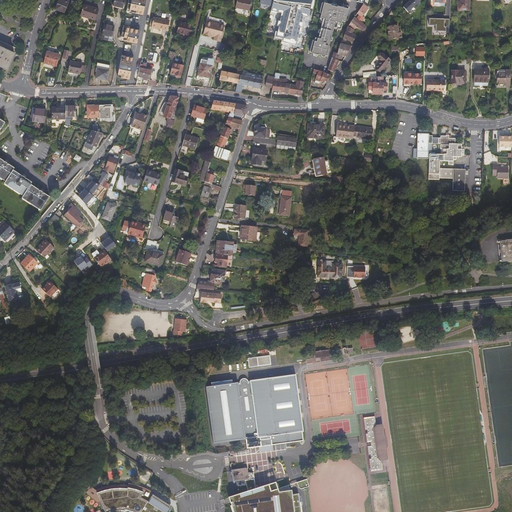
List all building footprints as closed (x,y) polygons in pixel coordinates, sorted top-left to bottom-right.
[(56,0),(53,9),(64,13),(68,0),(56,0)] [(250,0),(236,0),(235,8),(249,10),(250,0)] [(272,0),(271,6),(271,8),(282,10),(284,5),(290,7),(291,0),(288,0),(272,0)] [(409,13),(419,1),(418,0),(410,0),(403,9),(409,13)] [(467,12),(467,0),(459,0),(459,4),(456,4),(456,12),(467,12)] [(313,55),(317,56),(330,5),(323,3),(320,13),(323,14),(322,18),(325,20),(320,40),(317,39),(316,42),(313,41),(310,53),(313,53),(313,55)] [(368,7),(363,4),(357,14),(360,16),(362,17),(368,7)] [(100,9),(85,5),(82,15),(97,20),(100,9)] [(364,18),(362,17),(360,16),(357,21),(354,18),(350,23),(356,27),(362,32),(366,26),(361,23),(360,23),(364,18)] [(168,30),(170,20),(154,17),(151,27),(168,30)] [(449,19),(428,18),(428,25),(435,25),(435,31),(445,31),(446,27),(449,27),(449,19)] [(203,34),(208,35),(212,36),(214,37),(213,40),(220,42),(224,26),(207,21),(203,34)] [(298,46),(303,22),(297,21),(297,23),(291,22),(289,31),(288,31),(286,43),(298,46)] [(190,37),(192,26),(179,23),(177,32),(184,34),(184,35),(190,37)] [(113,35),(115,26),(107,24),(104,33),(113,35)] [(398,33),(397,26),(387,27),(389,39),(395,38),(395,39),(398,39),(398,37),(401,37),(400,32),(398,33)] [(353,30),(348,27),(343,40),(352,43),(355,35),(352,34),(353,30)] [(133,30),(123,28),(121,38),(131,40),(133,30)] [(0,41),(0,68),(6,71),(16,49),(0,41)] [(345,57),(352,47),(344,44),(341,44),(337,55),(338,55),(345,57)] [(425,56),(425,46),(416,46),(416,56),(425,56)] [(57,69),(60,58),(47,54),(44,65),(57,69)] [(382,73),(391,61),(382,54),(378,59),(381,62),(376,68),(382,73)] [(130,79),(134,58),(122,55),(117,77),(130,79)] [(213,58),(207,57),(207,59),(201,58),(197,77),(203,78),(203,80),(208,81),(211,66),(212,66),(213,58)] [(326,70),(333,73),(340,62),(336,60),(331,59),(326,70)] [(68,70),(80,73),(81,71),(82,65),(83,63),(71,60),(68,70)] [(108,79),(111,64),(98,61),(97,70),(98,71),(97,77),(108,79)] [(141,61),(138,77),(149,79),(151,68),(148,68),(148,69),(146,69),(147,62),(141,61)] [(180,79),(183,65),(173,62),(170,74),(175,76),(175,78),(180,79)] [(510,85),(511,69),(506,69),(506,70),(497,70),(497,82),(506,82),(506,85),(510,85)] [(241,71),(239,70),(237,70),(236,73),(222,70),(220,79),(237,83),(239,83),(240,74),(241,71)] [(246,75),(240,74),(239,83),(243,84),(262,88),(264,79),(258,78),(259,76),(259,74),(247,71),(246,75)] [(320,82),(327,84),(333,76),(318,71),(317,76),(315,81),(320,82)] [(408,84),(421,85),(421,75),(409,75),(408,73),(403,72),(402,86),(408,86),(408,84)] [(452,84),(464,85),(464,72),(452,72),(452,84)] [(273,90),(287,92),(289,84),(290,78),(281,76),(281,74),(276,73),(276,77),(273,87),(273,90)] [(486,87),(486,73),(473,73),(472,86),(486,87)] [(273,87),(276,77),(269,76),(267,86),(273,87)] [(47,80),(47,86),(54,86),(55,78),(50,78),(50,80),(47,80)] [(382,78),(367,78),(367,90),(368,90),(368,94),(371,94),(381,95),(381,90),(385,90),(385,83),(381,83),(382,78)] [(303,82),(297,81),(296,86),(289,84),(287,92),(301,95),(303,82)] [(427,92),(446,93),(446,82),(428,81),(427,92)] [(175,112),(179,97),(170,97),(163,118),(167,119),(166,124),(168,124),(167,128),(172,130),(177,113),(175,112)] [(233,113),(235,105),(212,102),(210,110),(220,112),(219,114),(223,115),(224,113),(226,114),(228,114),(229,112),(233,113)] [(100,105),(87,106),(87,118),(100,118),(100,105)] [(113,105),(100,105),(100,118),(100,119),(111,119),(111,116),(113,116),(113,114),(115,113),(116,111),(116,109),(115,108),(113,108),(113,105)] [(244,107),(235,105),(233,113),(233,114),(233,115),(240,117),(242,117),(245,109),(244,107)] [(74,106),(64,106),(64,107),(64,116),(74,116),(74,106)] [(32,109),(41,110),(41,108),(31,107),(29,118),(31,118),(32,109)] [(64,116),(64,107),(50,107),(51,119),(64,119),(64,116)] [(204,123),(207,110),(194,107),(191,118),(198,120),(197,121),(204,123)] [(43,123),(45,111),(41,110),(32,109),(31,118),(31,122),(43,123)] [(232,119),(238,120),(240,117),(233,115),(233,114),(233,113),(229,112),(228,114),(223,124),(230,128),(233,120),(231,120),(232,119)] [(142,131),(146,116),(140,114),(140,116),(135,114),(131,128),(142,131)] [(234,130),(238,132),(241,122),(233,120),(230,128),(228,131),(230,131),(233,133),(234,130)] [(337,133),(354,135),(355,123),(338,121),(337,133)] [(323,137),(324,124),(308,122),(307,136),(323,137)] [(363,134),(363,135),(373,137),(374,126),(358,124),(357,133),(363,134)] [(218,137),(226,140),(229,132),(230,131),(228,131),(222,128),(218,137)] [(255,129),(254,137),(268,139),(269,131),(263,130),(264,128),(259,128),(258,129),(255,129)] [(93,131),(87,143),(86,143),(84,148),(93,151),(95,146),(97,147),(102,133),(100,133),(97,132),(93,131)] [(435,138),(430,138),(430,137),(426,137),(426,135),(425,135),(425,132),(424,132),(416,132),(416,135),(415,135),(415,150),(411,150),(411,159),(415,159),(415,160),(426,160),(426,159),(427,159),(427,181),(437,181),(437,180),(451,180),(451,192),(463,192),(463,171),(438,170),(438,162),(446,162),(446,165),(451,165),(452,161),(454,161),(455,158),(469,158),(469,156),(462,156),(463,148),(460,148),(461,144),(454,144),(454,139),(450,138),(448,138),(448,136),(448,135),(448,133),(446,133),(445,133),(445,135),(445,136),(439,136),(439,138),(437,138),(435,138)] [(196,150),(199,139),(185,135),(180,153),(186,155),(188,148),(196,150)] [(502,152),(511,152),(511,147),(508,147),(507,136),(504,136),(504,137),(502,137),(502,139),(497,139),(497,147),(502,147),(502,152)] [(213,148),(222,151),(226,140),(218,137),(213,148)] [(294,151),(296,139),(278,137),(277,148),(294,151)] [(108,172),(113,174),(114,171),(114,170),(118,161),(117,160),(118,157),(116,157),(118,153),(119,153),(121,148),(114,145),(108,154),(114,156),(113,159),(109,157),(105,167),(104,171),(107,173),(108,172)] [(226,160),(228,153),(222,151),(213,148),(211,154),(218,157),(218,158),(219,158),(226,160)] [(257,160),(261,161),(265,161),(267,150),(253,149),(251,164),(257,165),(257,160)] [(209,159),(218,162),(219,158),(218,158),(218,157),(211,154),(209,159)] [(11,170),(12,168),(0,159),(0,177),(4,180),(3,183),(21,195),(20,197),(39,210),(48,197),(29,184),(30,182),(11,170)] [(315,175),(325,174),(322,159),(313,160),(315,175)] [(496,181),(507,182),(507,170),(496,170),(496,167),(491,167),(491,178),(496,178),(496,181)] [(185,187),(189,174),(175,170),(172,183),(185,187)] [(209,171),(207,170),(206,173),(203,182),(210,185),(212,176),(208,175),(209,171)] [(106,190),(108,186),(103,183),(107,176),(103,174),(96,185),(106,190)] [(159,178),(145,174),(142,184),(156,188),(159,178)] [(126,175),(123,186),(131,189),(132,187),(137,189),(141,178),(135,176),(134,177),(126,175)] [(202,186),(199,195),(207,198),(210,189),(207,188),(202,186)] [(255,187),(244,186),(243,190),(245,190),(245,192),(245,196),(254,197),(255,187)] [(277,215),(287,216),(290,191),(279,190),(278,196),(279,197),(277,215)] [(80,200),(75,193),(68,200),(69,202),(71,201),(73,204),(80,200)] [(80,215),(71,204),(61,214),(72,224),(76,227),(76,228),(82,221),(78,218),(80,215)] [(234,218),(235,218),(242,219),(245,219),(246,206),(237,204),(236,209),(236,212),(235,212),(234,218)] [(111,223),(115,208),(106,205),(102,221),(111,223)] [(170,227),(175,229),(178,218),(173,217),(174,214),(165,212),(162,222),(170,224),(170,227)] [(61,219),(54,214),(51,218),(58,224),(61,219)] [(132,222),(128,235),(134,237),(135,235),(143,237),(146,227),(132,222)] [(13,232),(5,224),(1,228),(0,227),(0,241),(2,243),(12,233),(14,236),(15,235),(13,232)] [(255,242),(257,228),(242,226),(241,232),(243,232),(242,240),(255,242)] [(306,248),(307,232),(294,231),(293,236),(298,237),(297,247),(306,248)] [(50,252),(53,248),(45,241),(42,244),(41,244),(38,247),(39,249),(36,252),(43,259),(46,255),(47,256),(51,252),(50,252)] [(215,256),(231,257),(231,255),(232,246),(232,244),(216,242),(215,256)] [(160,267),(163,256),(149,251),(145,263),(160,267)] [(191,254),(180,251),(176,263),(187,267),(191,254)] [(104,253),(98,256),(93,260),(100,269),(110,262),(104,253)] [(27,272),(35,264),(27,256),(18,264),(27,272)] [(223,257),(215,256),(214,265),(218,265),(221,266),(225,267),(226,260),(223,260),(223,257)] [(355,270),(348,265),(339,269),(339,272),(338,272),(338,266),(330,265),(330,263),(316,262),(315,277),(337,278),(337,275),(339,275),(339,278),(347,283),(355,278),(355,270)] [(201,293),(212,294),(213,286),(217,287),(219,287),(219,285),(222,286),(224,274),(211,272),(210,277),(209,277),(208,285),(206,284),(206,286),(197,285),(196,293),(201,293)] [(152,284),(153,280),(145,277),(144,280),(142,280),(140,288),(144,290),(144,292),(149,294),(151,287),(152,287),(153,284),(152,284)] [(50,297),(58,289),(49,280),(46,283),(47,284),(42,290),(50,297)] [(7,302),(17,299),(15,292),(19,291),(18,283),(9,285),(8,284),(3,285),(7,302)] [(219,306),(220,298),(200,296),(200,306),(207,306),(210,306),(210,305),(219,306)] [(178,328),(185,329),(187,329),(189,317),(180,316),(178,328)] [(325,354),(326,358),(337,356),(337,352),(333,353),(332,347),(321,348),(322,354),(323,354),(325,354)] [(270,355),(248,358),(249,367),(271,364),(270,355)] [(217,441),(229,439),(247,437),(247,435),(250,435),(250,438),(254,438),(258,437),(258,433),(260,434),(261,435),(272,433),(273,442),(305,438),(304,430),(305,429),(297,373),(253,378),(253,380),(251,380),(250,378),(248,376),(245,377),(243,378),(243,381),(240,381),(240,380),(235,380),(234,378),(222,379),(215,381),(215,383),(210,384),(217,441)] [(369,458),(370,470),(381,469),(380,463),(378,461),(377,461),(377,458),(380,458),(382,460),(385,459),(383,442),(382,426),(378,426),(376,429),(373,429),(373,426),(374,426),(375,425),(374,418),(364,419),(365,429),(367,429),(367,433),(366,433),(367,442),(371,442),(371,443),(371,445),(367,446),(368,455),(370,454),(370,458),(369,458)] [(255,470),(252,469),(246,469),(246,465),(234,466),(236,478),(256,476),(255,470)] [(263,469),(264,481),(284,478),(283,466),(263,469)] [(249,488),(239,491),(241,511),(303,511),(300,491),(293,492),(293,489),(293,488),(280,489),(279,486),(272,488),(270,482),(271,482),(271,481),(257,486),(256,476),(248,477),(249,488)] [(307,480),(297,483),(299,488),(302,489),(309,487),(307,480)] [(127,486),(144,491),(145,487),(128,483),(127,486)] [(164,511),(169,503),(149,492),(144,499),(136,496),(139,490),(133,488),(124,487),(124,489),(116,489),(111,489),(105,490),(99,492),(95,494),(103,511),(106,511),(109,511),(114,510),(119,509),(124,510),(128,510),(132,511),(131,511),(164,511)]
